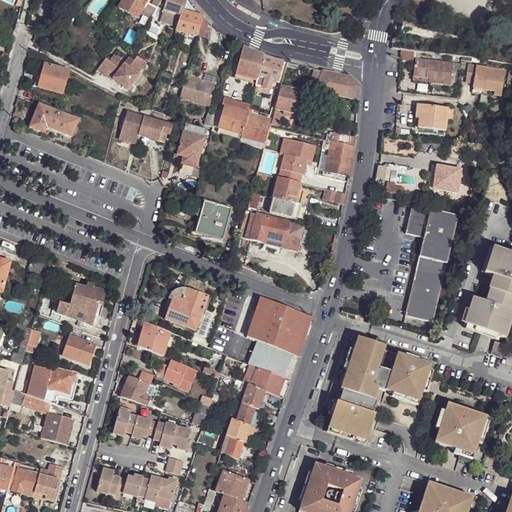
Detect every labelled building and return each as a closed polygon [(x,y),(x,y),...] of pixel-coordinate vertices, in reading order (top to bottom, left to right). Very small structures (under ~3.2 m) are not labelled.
[(123,0),(119,10),(138,20),(147,3),(145,2),(146,0),(123,0)] [(157,10),(160,5),(151,0),(150,0),(148,5),(151,7),(154,8),(157,10)] [(167,0),(164,12),(181,17),(182,12),(186,1),(183,0),(167,0)] [(152,20),(155,13),(146,8),(142,16),(152,20)] [(181,17),(177,29),(176,31),(197,37),(198,33),(203,18),(202,18),(182,12),(181,17)] [(202,18),(203,18),(198,33),(207,36),(210,26),(202,17),(202,18)] [(265,57),(244,48),(236,74),(258,80),(265,57)] [(415,62),(416,52),(406,50),(405,61),(415,62)] [(105,59),(97,70),(112,81),(112,80),(127,91),(138,75),(137,75),(145,63),(136,58),(132,62),(128,58),(123,64),(112,56),(108,62),(105,59)] [(284,63),(265,57),(258,80),(257,85),(256,87),(271,90),(273,82),(279,83),(284,63)] [(432,79),(431,84),(454,87),(457,65),(419,58),(416,77),(432,79)] [(34,88),(63,96),(69,72),(41,65),(39,72),(37,74),(34,88)] [(508,71),(478,67),(475,89),(498,92),(497,95),(504,96),(508,71)] [(351,78),(315,70),(312,80),(320,82),(318,88),(309,86),(308,89),(359,101),(360,87),(351,78)] [(258,80),(236,74),(235,79),(257,85),(258,80)] [(186,78),(179,99),(209,108),(214,89),(201,86),(202,82),(186,78)] [(281,88),(273,117),(271,126),(277,128),(281,114),(278,113),(279,110),(285,112),(284,116),(298,119),(305,93),(281,88)] [(18,97),(16,106),(23,108),(29,111),(32,103),(18,97)] [(225,106),(247,113),(249,107),(224,100),(222,106),(225,106)] [(169,101),(166,110),(174,113),(177,103),(169,101)] [(423,105),(421,119),(419,128),(448,132),(451,110),(423,105)] [(65,135),(71,138),(78,122),(39,106),(30,128),(41,133),(41,132),(43,126),(47,128),(65,135)] [(248,115),(249,114),(247,113),(225,106),(219,129),(242,136),(248,115)] [(29,111),(23,108),(20,118),(29,121),(33,112),(29,111)] [(129,140),(136,143),(138,136),(135,135),(139,123),(142,124),(144,117),(128,113),(119,140),(128,143),(129,140)] [(269,121),(248,115),(242,136),(242,138),(263,144),(269,121)] [(173,127),(144,117),(142,124),(139,123),(135,135),(138,136),(164,144),(167,135),(170,136),(173,127)] [(197,164),(207,131),(186,125),(177,156),(183,158),(182,160),(197,164)] [(355,147),(356,139),(331,133),(331,136),(333,137),(332,142),(355,147)] [(279,156),(283,157),(283,156),(287,156),(290,142),(283,140),(279,156)] [(278,179),(300,184),(301,177),(302,177),(305,167),(306,162),(311,164),(315,148),(290,142),(287,156),(283,156),(283,157),(278,179)] [(354,157),(355,147),(332,142),(325,173),(350,178),(354,157)] [(327,155),(322,154),(318,169),(323,170),(327,155)] [(196,169),(197,164),(182,160),(183,158),(177,156),(174,155),(172,164),(175,165),(176,161),(179,161),(178,165),(196,169)] [(438,178),(436,190),(462,194),(465,170),(440,167),(438,178)] [(267,176),(257,173),(256,179),(266,182),(267,176)] [(273,199),(295,204),(300,184),(278,179),(273,199)] [(393,195),(405,197),(406,192),(397,190),(397,187),(394,187),(393,195)] [(343,205),(345,196),(328,191),(326,201),(343,205)] [(256,210),(260,195),(252,193),(248,208),(256,210)] [(297,220),(301,206),(295,204),(273,199),(271,198),(269,205),(272,206),(269,213),(297,220)] [(204,202),(195,231),(213,236),(213,239),(223,242),(232,210),(204,202)] [(411,204),(404,233),(422,238),(403,315),(430,322),(457,216),(411,204)] [(304,228),(246,213),(239,238),(298,253),(304,228)] [(315,225),(328,228),(330,222),(317,219),(315,225)] [(471,300),(462,326),(504,341),(511,320),(511,256),(491,249),(482,275),(496,280),(489,300),(495,302),(492,308),(471,300)] [(28,271),(40,276),(45,260),(33,256),(28,271)] [(0,260),(0,292),(2,293),(10,263),(0,260)] [(90,294),(86,292),(74,290),(69,309),(59,306),(56,316),(96,327),(99,317),(95,316),(99,306),(102,307),(106,294),(92,289),(90,294)] [(208,298),(188,290),(186,289),(181,289),(176,290),(171,294),(169,298),(165,309),(168,311),(165,320),(196,331),(208,298)] [(312,319),(261,299),(248,338),(257,342),(249,365),(250,365),(284,379),(293,357),(298,359),(312,319)] [(171,334),(143,323),(137,347),(165,358),(171,334)] [(10,361),(21,365),(26,351),(26,350),(27,346),(27,344),(31,330),(31,329),(21,325),(17,334),(23,336),(18,353),(13,352),(10,361)] [(39,332),(31,330),(27,344),(35,347),(39,332)] [(64,356),(88,365),(94,346),(70,338),(64,356)] [(336,404),(327,430),(366,443),(375,417),(370,416),(379,390),(376,388),(377,385),(387,388),(387,386),(395,389),(392,395),(419,404),(431,367),(384,351),(385,348),(357,339),(344,378),(349,380),(345,392),(342,392),(338,405),(336,404)] [(492,344),(487,357),(500,361),(504,349),(492,344)] [(21,365),(14,391),(55,405),(58,397),(72,400),(77,384),(74,383),(76,375),(44,367),(43,369),(32,366),(35,355),(26,351),(21,365)] [(233,359),(227,356),(225,363),(231,365),(233,359)] [(198,370),(170,360),(168,367),(163,379),(178,385),(178,388),(189,392),(198,370)] [(163,379),(168,367),(161,364),(157,377),(163,379)] [(284,379),(250,365),(243,383),(245,384),(265,392),(278,397),(285,380),(284,379)] [(206,367),(204,373),(219,378),(221,374),(206,367)] [(0,370),(0,407),(9,373),(0,370)] [(139,381),(150,385),(153,377),(142,373),(139,381)] [(139,381),(130,377),(122,398),(151,408),(159,388),(150,385),(139,381)] [(242,391),(245,384),(243,383),(237,380),(234,389),(242,391)] [(265,392),(245,384),(242,391),(246,393),(244,401),(239,400),(239,401),(238,402),(256,409),(259,410),(265,392)] [(48,414),(40,439),(68,447),(75,420),(61,417),(64,409),(55,405),(14,391),(12,400),(23,403),(22,405),(23,405),(48,414)] [(215,401),(212,400),(210,408),(209,409),(204,427),(206,428),(215,401)] [(250,426),(256,409),(238,402),(237,404),(242,406),(238,416),(234,414),(232,420),(250,426)] [(204,427),(209,409),(198,405),(196,413),(200,415),(197,425),(204,427)] [(447,406),(434,445),(474,458),(487,419),(447,406)] [(255,429),(262,411),(259,410),(256,409),(250,426),(254,428),(255,429)] [(179,442),(178,446),(177,449),(185,452),(191,431),(178,427),(166,423),(165,425),(129,415),(130,413),(119,410),(112,434),(123,437),(125,433),(126,429),(133,431),(132,435),(131,438),(140,440),(141,437),(142,433),(148,435),(154,437),(154,436),(162,438),(160,442),(159,447),(170,450),(172,444),(173,440),(179,442)] [(244,443),(250,426),(232,420),(227,436),(244,443)] [(254,428),(250,426),(244,443),(249,445),(254,428)] [(238,460),(244,443),(227,436),(221,453),(230,456),(238,460)] [(230,456),(221,453),(219,461),(227,464),(230,456)] [(170,458),(166,472),(180,475),(184,461),(170,458)] [(2,459),(0,466),(0,490),(7,492),(13,469),(4,467),(4,465),(5,465),(6,460),(2,459)] [(311,464),(294,511),(347,511),(358,481),(311,464)] [(112,480),(113,476),(114,472),(103,469),(97,493),(108,496),(108,494),(116,496),(117,492),(137,498),(138,497),(145,499),(145,500),(156,504),(156,506),(169,510),(174,494),(178,481),(169,478),(168,481),(167,485),(162,484),(163,480),(151,476),(150,481),(148,485),(141,483),(143,479),(143,477),(134,475),(133,477),(132,481),(126,480),(119,478),(118,482),(112,480)] [(34,494),(39,476),(18,470),(12,492),(22,494),(22,491),(34,494)] [(47,478),(39,476),(34,494),(45,497),(44,500),(54,503),(62,474),(49,471),(47,478)] [(225,495),(242,502),(249,482),(224,471),(217,491),(225,495)] [(423,498),(418,511),(467,511),(472,499),(431,486),(427,499),(423,498)] [(208,511),(215,491),(210,489),(204,506),(201,511),(208,511)] [(33,500),(34,494),(22,491),(22,494),(21,497),(33,500)] [(45,497),(34,494),(33,500),(44,502),(44,500),(45,497)] [(246,511),(249,504),(242,502),(225,495),(218,511),(246,511)] [(191,511),(194,506),(180,502),(176,511),(191,511)]
